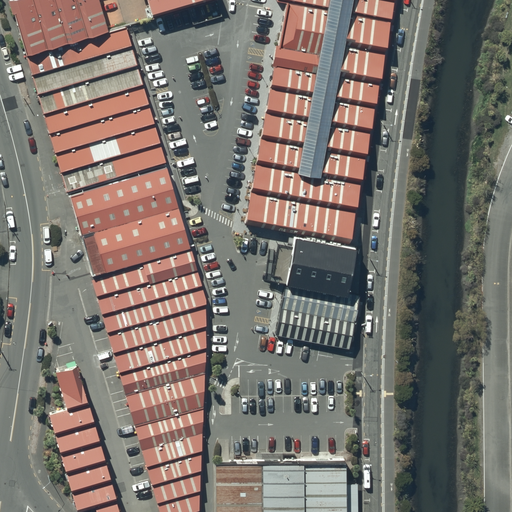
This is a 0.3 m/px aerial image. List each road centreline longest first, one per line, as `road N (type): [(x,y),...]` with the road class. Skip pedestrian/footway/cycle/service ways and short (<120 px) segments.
road 1 (unclassified): [(375,511),(372,364),(396,109),(415,0)]
road 2 (tertiary): [(3,475),(33,253),(0,93)]
road 3 (unclassified): [(511,182),(496,268),(498,511)]
